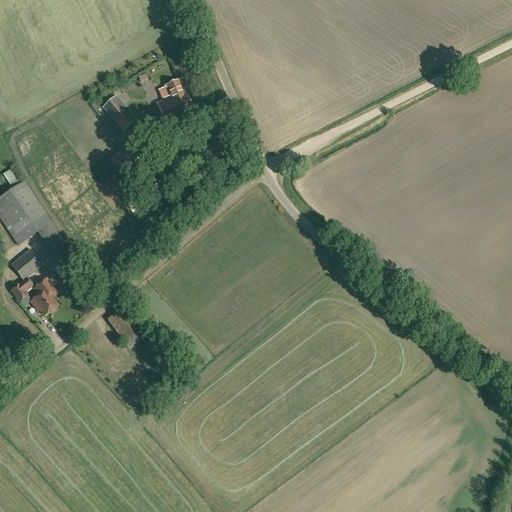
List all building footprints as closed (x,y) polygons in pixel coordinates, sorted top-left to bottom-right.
[(170,99),(157,104),(166,127),(194,116),(185,93),(184,93),(179,82),(166,87),(166,88),(160,90),(163,100),(170,97),(170,99)] [(116,97),(103,108),(123,132),(136,121),(116,97)] [(213,163),(212,160),(206,145),(171,159),(178,177),(213,163)] [(124,146),(110,160),(109,161),(130,182),(144,167),(124,146)] [(173,171),(167,163),(157,171),(163,178),(173,171)] [(9,188),(17,183),(9,170),(1,175),(9,188)] [(122,182),(118,176),(112,180),(123,195),(127,192),(120,184),(122,182)] [(174,193),(165,180),(151,189),(160,202),(162,201),(166,207),(177,200),(173,194),(174,193)] [(0,218),(18,246),(52,224),(25,184),(0,200),(0,218)] [(131,207),(140,200),(134,192),(124,199),(131,207)] [(30,250),(11,266),(24,282),(43,266),(30,250)] [(25,292),(32,286),(27,280),(20,286),(19,285),(11,292),(20,303),(28,296),(25,292)] [(35,291),(40,297),(31,304),(39,314),(42,312),(46,317),(50,313),(53,314),(56,311),(56,308),(58,307),(51,298),(57,293),(47,281),(35,291)]
